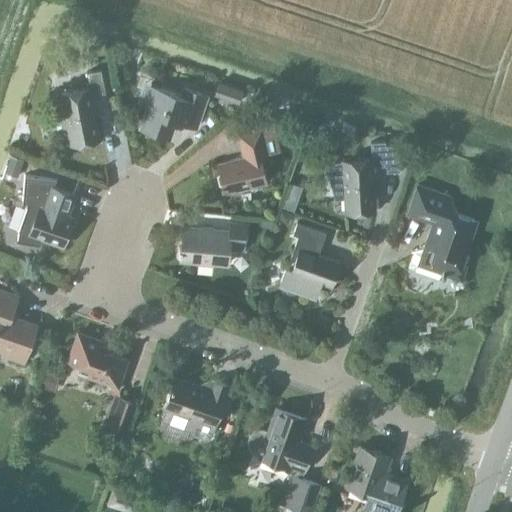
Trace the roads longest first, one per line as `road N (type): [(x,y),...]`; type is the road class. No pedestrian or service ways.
road 1 (residential): [(332,380),(102,300),(138,198)]
road 2 (residential): [(497,456),(405,421),(332,380)]
road 3 (residential): [(332,380),(379,239)]
